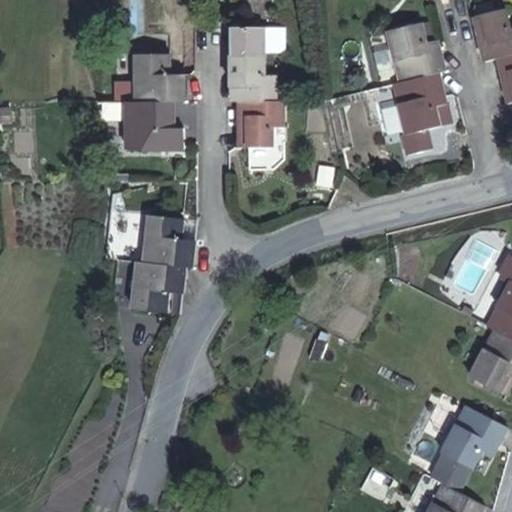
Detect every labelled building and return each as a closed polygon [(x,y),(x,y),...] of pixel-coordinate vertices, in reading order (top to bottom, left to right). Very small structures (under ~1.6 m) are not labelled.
[(481,39),(486,63),(498,60),(507,104),(511,102),(511,31),(510,32),(505,11),(475,17),(475,18),(481,39)] [(233,24),(231,97),(237,98),(236,144),(269,145),(270,127),(282,127),(282,100),(275,99),(277,75),(264,74),(265,27),(233,24)] [(426,45),(422,25),(387,33),(398,83),(395,84),(405,132),(401,134),(404,156),(430,151),(426,131),(451,126),(448,106),(445,106),(439,73),(445,71),(439,43),(426,45)] [(171,72),(171,53),(136,53),(136,100),(127,99),(127,147),(183,149),(184,149),(184,128),(172,127),(172,100),(183,99),(182,73),(171,72)] [(254,147),(253,161),(274,164),(276,150),(254,147)] [(167,300),(170,300),(180,300),(183,274),(190,274),(192,247),(181,247),(183,226),(149,223),(145,269),(138,269),(132,316),(165,318),(167,300)] [(445,292),(470,304),(494,256),(473,245),(445,292)] [(511,382),(511,260),(508,258),(498,279),(509,284),(485,332),(491,335),(468,382),(499,397),(508,380),(511,382)] [(490,460),(504,432),(461,411),(439,458),(471,473),(480,455),(490,460)] [(362,490),(383,501),(394,480),(373,468),(362,490)] [(480,511),(482,510),(443,491),(430,511),(480,511)]
